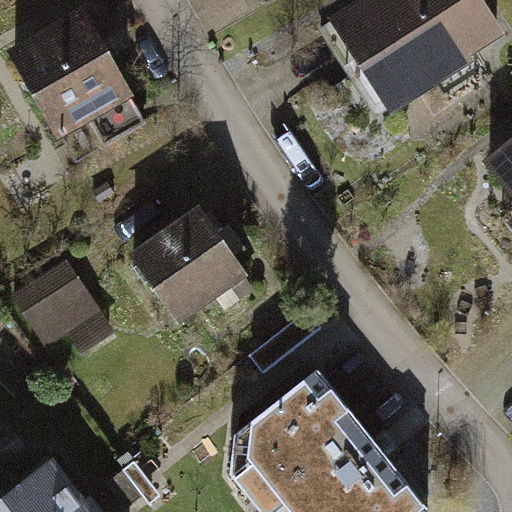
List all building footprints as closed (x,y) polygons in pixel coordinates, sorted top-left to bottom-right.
[(480,0),(374,0),(336,26),(396,115),(508,40),(480,0)] [(85,13),(14,58),(69,142),(139,97),(85,13)] [(511,145),(486,167),(511,199),(511,145)] [(204,208),(137,261),(189,326),(256,274),(204,208)] [(53,348),(78,333),(88,351),(121,331),(80,263),(22,297),(53,348)] [(235,431),(232,470),(264,511),(431,511),(321,366),(235,431)] [(92,511),(58,465),(0,508),(0,511),(92,511)]
